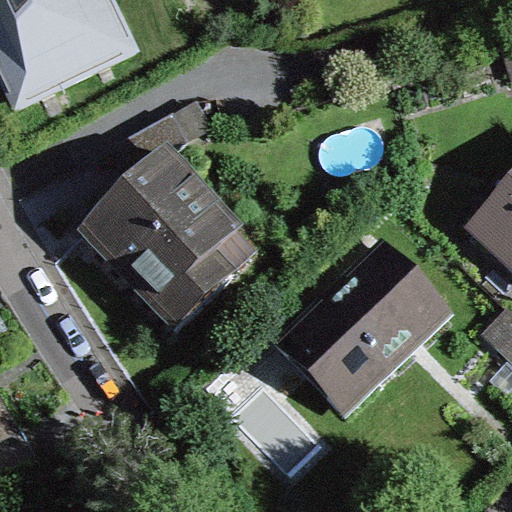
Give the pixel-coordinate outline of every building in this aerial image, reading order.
[(0,0),(0,80),(16,114),(141,54),(114,0),(0,0)] [(187,145),(172,118),(119,147),(139,183),(83,236),(85,237),(117,272),(177,334),(232,282),(212,261),(238,236),(163,158),(187,145)] [(511,193),(475,233),(511,266),(511,193)] [(382,250),(342,288),(348,294),(300,339),(323,363),(313,373),(335,396),(333,398),(348,414),(371,393),(368,390),(374,385),(408,351),(401,344),(438,309),(382,250)] [(17,433),(8,438),(0,422),(0,480),(33,462),(17,433)]
